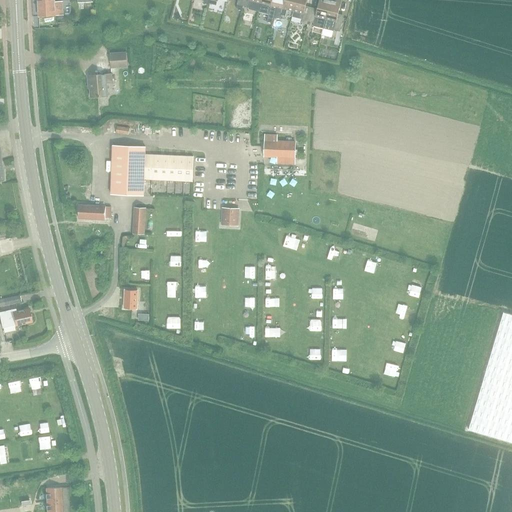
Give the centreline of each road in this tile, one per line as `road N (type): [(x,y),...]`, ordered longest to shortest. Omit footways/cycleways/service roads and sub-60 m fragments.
road 1 (tertiary): [(75,338),(29,168),(15,0)]
road 2 (tertiary): [(113,511),(105,445),(75,338)]
